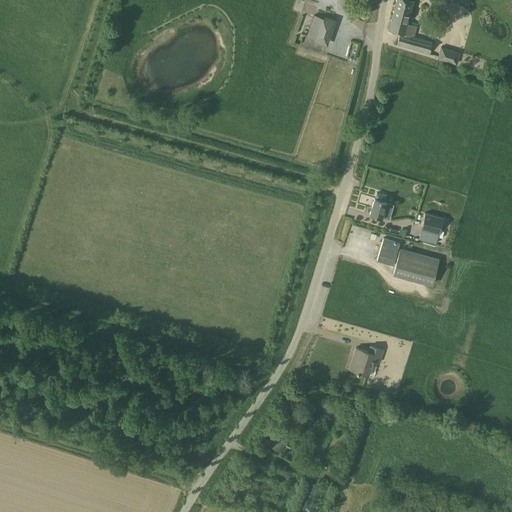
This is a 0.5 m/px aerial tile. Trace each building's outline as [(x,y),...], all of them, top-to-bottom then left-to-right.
[(395,0),(387,30),(398,33),(396,44),(429,53),(433,42),(413,36),(416,26),(406,23),(413,0),(395,0)] [(334,28),(314,22),(308,43),(327,49),(334,28)] [(441,46),(437,58),(456,64),(459,52),(441,46)] [(374,198),(369,214),(381,218),(382,216),(389,219),(391,212),(383,210),(386,201),(385,201),(387,195),(376,192),(374,198)] [(421,228),(439,232),(443,216),(425,212),(421,228)] [(377,249),(396,255),(399,244),(380,239),(377,249)] [(392,274),(432,285),(439,259),(399,248),(392,274)] [(379,329),(375,343),(406,352),(410,338),(379,329)] [(349,369),(368,375),(372,359),(379,361),(383,349),(368,345),(366,351),(355,347),(349,369)] [(279,430),(269,446),(280,452),(289,437),(279,430)] [(301,511),(316,511),(324,485),(310,481),(301,511)]
